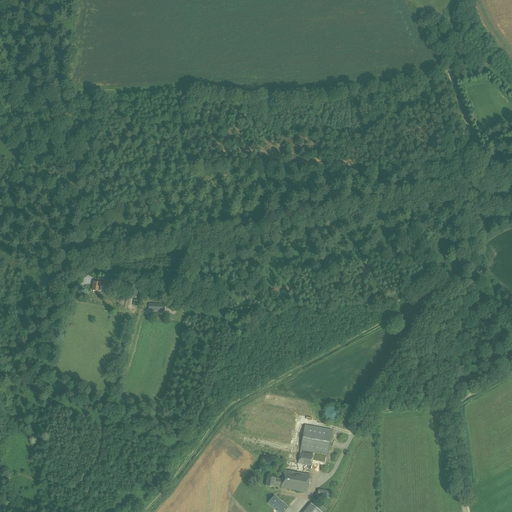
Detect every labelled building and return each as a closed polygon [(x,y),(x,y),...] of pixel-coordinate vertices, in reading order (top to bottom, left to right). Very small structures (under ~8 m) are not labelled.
[(92,290),(99,291),(100,286),(103,286),(108,287),(110,280),(104,279),(103,283),(100,283),(94,282),(92,290)] [(280,406),(291,408),(293,399),(282,397),(280,406)] [(325,412),(325,413),(325,415),(325,416),(325,418),(326,419),(327,420),(329,421),(330,422),(331,422),(333,422),(334,422),(336,421),(337,421),(338,420),(339,418),(340,417),(340,416),(340,414),(340,413),(340,411),(339,410),(338,409),(337,408),(336,407),(334,406),(333,406),(331,406),(330,407),(329,407),(327,408),(326,409),(325,410),(325,412)] [(298,463),(311,466),(312,463),(325,465),(327,455),(331,429),(304,425),(300,450),(300,453),(299,453),(298,463)] [(281,488),(306,492),(310,475),(284,470),(282,479),(276,478),(267,476),(265,486),(274,487),(274,485),(281,487),(281,488)] [(317,497),(330,499),(332,491),(318,489),(317,497)] [(284,505),(277,499),(271,505),(279,511),(283,511),(288,507),(287,507),(287,506),(285,504),(284,505)] [(295,510),(299,504),(295,501),(291,507),(295,510)] [(303,511),(321,511),(311,503),(303,511)]
